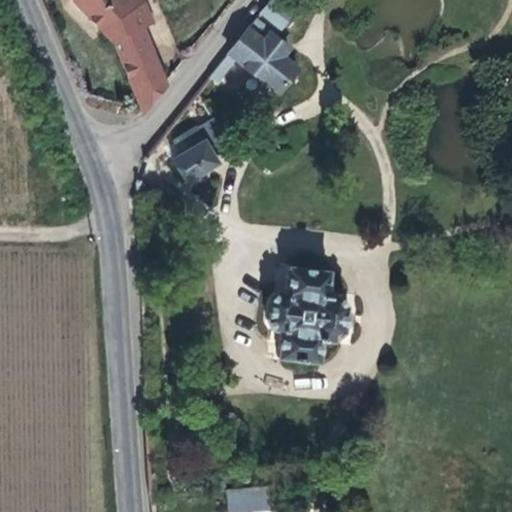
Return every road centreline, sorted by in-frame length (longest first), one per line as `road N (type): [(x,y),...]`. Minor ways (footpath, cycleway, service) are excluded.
road 1 (track): [(358,368),(319,388),(296,389),(255,373),(229,338),(225,316),(226,294),(247,255),(265,242),(361,257),(382,301),(369,354)]
road 2 (tertiary): [(93,167),(109,226),(134,511)]
road 3 (residential): [(252,0),(158,115),(93,167)]
road 4 (track): [(337,103),(292,113),(246,151),(231,183),(227,224),(247,255)]
road 5 (track): [(376,139),(403,83),(430,62),(481,43),(511,0)]
road 6 (track): [(337,103),(371,130),(391,185),(371,270)]
road 7 (tertiary): [(26,0),(93,167)]
road 8 (track): [(511,210),(503,219),(380,247)]
